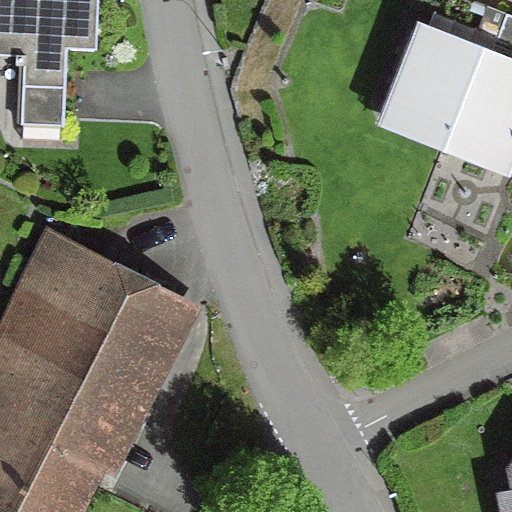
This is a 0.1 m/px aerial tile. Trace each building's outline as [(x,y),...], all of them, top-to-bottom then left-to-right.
[(0,0),(0,45),(19,47),(19,54),(11,54),(10,65),(17,66),(14,125),(16,125),(16,138),(55,140),(56,127),(58,127),(61,49),(90,50),(92,0),(0,0)] [(511,18),(501,14),(490,41),(511,49),(511,18)] [(511,142),(511,66),(419,30),(402,73),(404,74),(383,128),(437,149),(438,145),(501,170),(511,142)] [(0,511),(59,511),(75,481),(139,354),(136,353),(165,295),(43,232),(0,321),(0,422),(6,425),(0,435),(0,511)] [(511,489),(495,492),(498,511),(511,511),(511,461),(507,469),(511,489)]
